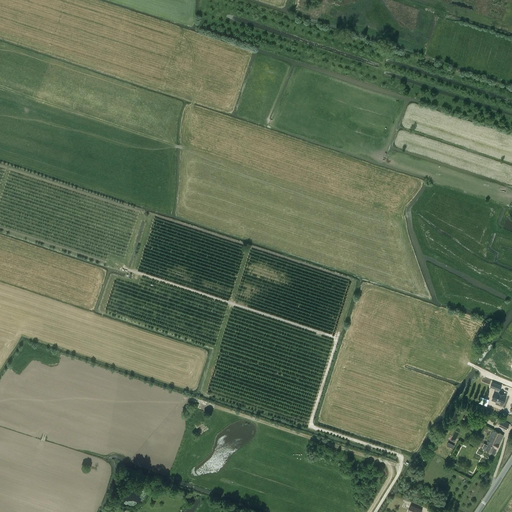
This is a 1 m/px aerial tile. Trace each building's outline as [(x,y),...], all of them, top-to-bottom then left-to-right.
[(462,378),(465,365),(410,349),(406,362),(462,378)] [(510,385),(493,379),(494,377),(486,374),(482,385),(508,393),(510,385)] [(493,399),(502,403),(505,395),(494,390),(492,394),(494,395),(493,399)] [(497,425),(507,429),(510,424),(505,421),(505,420),(501,418),(501,420),(497,418),(495,422),(498,423),(497,425)] [(504,435),(493,430),(486,444),(484,443),(482,448),(494,454),(504,435)] [(449,440),(447,446),(453,448),(456,443),(449,440)]
